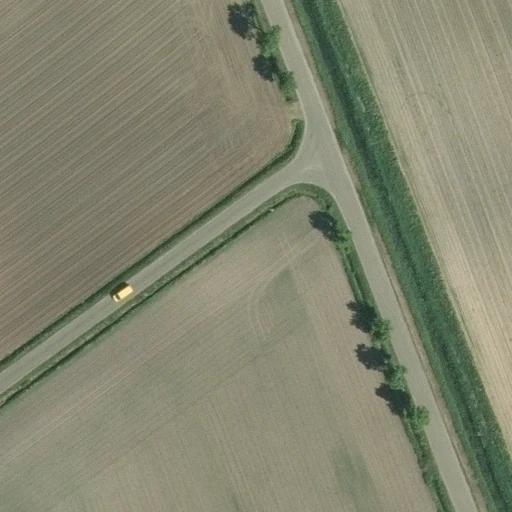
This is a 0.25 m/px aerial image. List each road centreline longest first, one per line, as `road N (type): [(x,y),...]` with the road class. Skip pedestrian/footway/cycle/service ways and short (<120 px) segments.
road 1 (unclassified): [(0,382),(324,145)]
road 2 (unclassified): [(464,511),(324,145)]
road 3 (unclassified): [(324,145),(269,0)]
